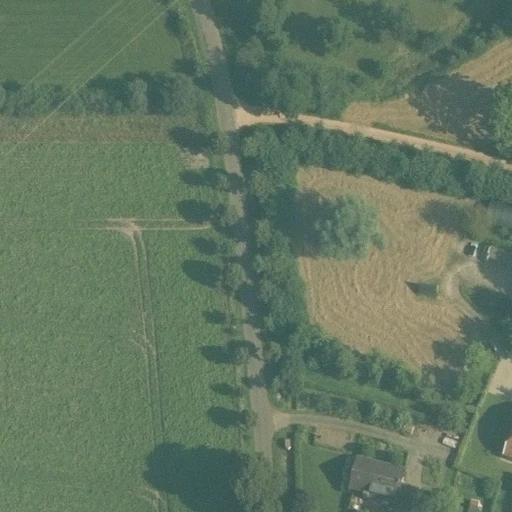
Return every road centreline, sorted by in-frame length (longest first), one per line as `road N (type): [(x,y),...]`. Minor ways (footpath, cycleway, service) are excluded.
road 1 (unclassified): [(262,511),(239,203),(226,116),(194,0)]
road 2 (track): [(511,168),(272,115),(226,116)]
road 3 (track): [(0,115),(226,116)]
road 4 (unknown): [(257,385),(431,437)]
